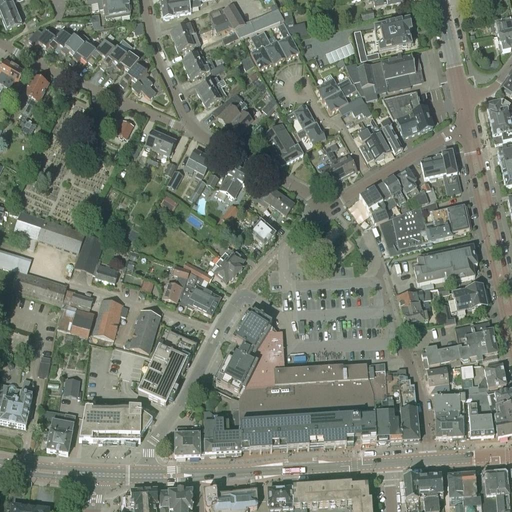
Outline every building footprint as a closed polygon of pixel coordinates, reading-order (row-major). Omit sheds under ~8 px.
[(14,29),(1,0),(0,0),(0,18),(6,32),(14,29)] [(25,0),(1,0),(14,29),(22,26),(13,5),(25,0)] [(198,0),(171,0),(170,0),(165,0),(159,1),(161,9),(199,3),(198,0)] [(368,0),(370,4),(371,4),(372,5),(374,5),(375,11),(386,9),(387,10),(400,7),(399,5),(403,4),(402,0),(368,0)] [(128,8),(127,3),(120,4),(120,5),(111,6),(110,4),(102,5),(97,5),(99,13),(103,12),(104,20),(105,20),(105,22),(130,18),(129,14),(131,13),(130,8),(128,8)] [(200,7),(199,3),(161,9),(162,21),(164,21),(165,22),(169,22),(170,20),(173,19),(173,18),(190,15),(189,10),(198,9),(200,7)] [(223,14),(228,23),(233,32),(242,26),(232,9),(223,14)] [(228,23),(223,14),(221,11),(208,16),(213,29),(228,23)] [(279,15),(283,24),(292,41),(307,37),(304,24),(294,27),(290,12),(279,15)] [(374,21),(372,13),(361,16),(363,24),(374,21)] [(279,15),(250,24),(242,26),(233,32),(235,35),(238,41),(239,41),(240,41),(240,42),(280,26),(279,25),(283,24),(279,15)] [(101,31),(98,18),(90,19),(92,33),(101,31)] [(498,37),(511,34),(511,20),(510,21),(510,22),(495,25),(498,37)] [(235,35),(233,32),(228,23),(213,29),(216,36),(224,33),(227,39),(235,35)] [(408,23),(373,31),(375,39),(378,38),(380,47),(377,48),(379,56),(411,49),(410,47),(412,47),(410,38),(408,39),(408,38),(407,38),(406,34),(410,33),(408,23)] [(189,39),(193,37),(196,36),(192,26),(170,34),(174,45),(189,39)] [(286,63),(299,56),(283,26),(276,29),(283,42),(277,45),(286,61),(286,63)] [(45,52),(54,41),(49,37),(52,34),(47,29),(46,30),(44,28),(38,32),(37,33),(28,44),(35,50),(38,46),(45,52)] [(54,41),(45,52),(44,53),(49,57),(57,48),(62,52),(74,38),(65,30),(62,33),(61,33),(54,41)] [(286,61),(277,45),(276,44),(270,47),(264,34),(257,38),(272,67),(273,68),(286,61)] [(511,34),(498,37),(497,38),(499,47),(497,48),(498,51),(501,51),(502,55),(510,53),(509,51),(511,50),(511,45),(511,44),(511,34)] [(227,39),(221,42),(224,47),(238,41),(235,35),(227,39)] [(76,36),(74,38),(62,52),(56,59),(61,63),(65,59),(69,54),(74,58),(83,48),(78,43),(81,40),(76,36)] [(189,39),(174,45),(178,55),(197,47),(193,37),(189,39)] [(272,67),(257,38),(256,37),(249,40),(256,53),(250,56),(259,74),(272,67)] [(104,43),(95,54),(87,64),(91,68),(99,58),(104,63),(114,52),(109,48),(112,44),(107,40),(104,43)] [(85,45),(83,48),(74,58),(68,65),(73,69),(81,60),(86,65),(87,64),(95,54),(90,49),(93,46),(88,42),(85,45)] [(328,64),(352,54),(348,44),(324,54),(328,64)] [(114,52),(104,63),(99,69),(104,73),(112,64),(117,68),(128,55),(123,51),(124,50),(119,45),(114,52)] [(131,51),(128,55),(117,68),(108,78),(113,82),(120,74),(124,70),(129,74),(139,64),(139,63),(142,60),(131,51)] [(186,73),(205,64),(200,55),(182,63),(186,73)] [(410,91),(409,87),(422,84),(416,58),(411,59),(413,65),(404,67),(404,68),(382,73),(382,74),(371,77),(369,68),(357,71),(356,67),(345,69),(349,79),(361,99),(364,99),(375,96),(387,93),(388,96),(410,91)] [(382,73),(404,68),(404,67),(413,65),(411,59),(411,58),(369,68),(371,77),(382,74),(382,73)] [(253,69),(248,60),(240,64),(246,74),(253,69)] [(191,83),(209,75),(211,78),(210,78),(211,78),(224,72),(222,67),(214,71),(210,62),(205,65),(205,64),(186,73),(191,83)] [(0,91),(1,92),(14,69),(4,63),(0,69),(0,91)] [(145,75),(141,71),(144,67),(139,63),(139,64),(129,74),(122,82),(118,86),(123,90),(131,81),(136,86),(145,75)] [(482,63),(482,72),(482,73),(485,73),(488,73),(490,73),(492,72),(493,71),(493,69),(493,63),(482,63)] [(14,69),(1,92),(0,93),(0,105),(6,96),(9,93),(9,94),(13,87),(17,89),(25,75),(14,69)] [(151,74),(153,80),(159,78),(156,72),(151,74)] [(155,95),(149,90),(152,86),(145,81),(148,77),(146,75),(145,75),(136,86),(131,92),(137,98),(140,94),(150,102),(155,95)] [(254,75),(248,80),(252,84),(258,80),(254,75)] [(323,103),(352,87),(348,81),(336,87),(333,81),(332,81),(330,77),(324,80),(326,85),(315,91),(322,104),(323,103)] [(23,116),(41,83),(33,79),(23,98),(24,99),(21,104),(23,105),(18,114),(23,116)] [(201,101),(215,94),(219,91),(216,87),(219,85),(216,80),(196,92),(201,101)] [(511,83),(508,81),(504,87),(503,87),(501,91),(500,91),(500,92),(498,94),(511,103),(511,83)] [(48,87),(41,83),(23,116),(28,119),(30,114),(32,115),(34,111),(37,106),(38,106),(48,87)] [(232,99),(235,96),(242,91),(239,86),(228,94),(232,99)] [(330,116),(338,112),(348,106),(345,100),(357,94),(353,87),(352,87),(323,103),(330,116)] [(215,94),(201,101),(206,110),(224,100),(221,95),(217,98),(215,94)] [(425,111),(419,113),(418,111),(420,110),(417,94),(382,102),(392,124),(396,122),(402,141),(419,135),(419,136),(432,131),(425,111)] [(235,96),(232,99),(214,113),(218,117),(219,116),(221,118),(218,122),(227,131),(230,128),(239,118),(233,111),(242,103),(235,96)] [(377,102),(375,96),(364,99),(365,105),(377,102)] [(360,99),(348,106),(338,112),(341,118),(351,113),(364,106),(360,99)] [(273,101),(261,113),(266,117),(276,106),(273,101)] [(490,128),(511,123),(510,119),(508,120),(506,113),(507,113),(509,109),(502,104),(500,105),(499,105),(492,106),(486,108),(487,116),(487,117),(490,128)] [(371,118),(364,106),(351,113),(354,120),(362,116),(364,120),(365,119),(366,121),(371,118)] [(305,108),(285,119),(289,126),(296,122),(302,133),(315,126),(305,108)] [(239,118),(230,128),(239,137),(256,120),(247,110),(239,118)] [(379,125),(382,129),(380,130),(381,133),(394,157),(402,152),(390,129),(392,128),(387,121),(379,125)] [(19,124),(16,131),(31,138),(36,127),(25,122),(23,126),(19,124)] [(511,125),(511,123),(490,128),(492,141),(493,141),(495,148),(511,143),(511,125)] [(126,143),(133,128),(124,124),(116,138),(126,143)] [(307,139),(313,150),(326,143),(316,125),(315,126),(302,133),(296,136),(299,143),(307,139)] [(268,150),(288,138),(281,127),(261,139),(268,150)] [(384,159),(391,156),(379,136),(370,141),(366,134),(364,129),(359,131),(362,136),(357,139),(362,148),(359,150),(367,165),(373,162),(375,164),(376,164),(377,164),(379,164),(383,162),(384,160),(384,159)] [(156,155),(163,140),(151,134),(144,150),(156,155)] [(295,150),(288,138),(268,150),(274,161),(278,168),(282,170),(303,158),(297,148),(295,150)] [(176,145),(163,140),(156,155),(169,161),(176,145)] [(511,151),(497,155),(500,169),(511,166),(511,151)] [(195,153),(186,169),(184,173),(195,179),(201,182),(212,162),(195,153)] [(440,169),(454,166),(452,156),(449,155),(441,157),(441,159),(420,164),(424,183),(442,178),(440,169)] [(122,167),(128,170),(132,161),(127,159),(122,167)] [(152,167),(154,161),(149,159),(142,175),(147,177),(152,167)] [(356,174),(348,159),(342,162),(340,159),(335,161),(345,180),(356,174)] [(345,180),(335,161),(331,163),(333,167),(327,170),(326,167),(318,172),(322,179),(323,178),(324,180),(330,177),(334,185),(345,180)] [(170,180),(174,173),(176,168),(169,165),(164,177),(170,180)] [(460,196),(454,166),(440,169),(442,178),(447,200),(460,196)] [(511,166),(500,169),(503,184),(511,181),(511,166)] [(225,178),(227,179),(244,189),(250,179),(230,169),(225,178)] [(423,194),(423,195),(419,197),(413,187),(415,185),(407,172),(394,180),(409,203),(415,212),(428,207),(423,194)] [(175,193),(182,178),(175,174),(167,189),(175,193)] [(206,187),(213,191),(217,181),(211,178),(206,187)] [(244,189),(227,179),(215,199),(223,203),(226,198),(234,202),(238,193),(240,195),(244,189)] [(511,181),(503,184),(505,192),(511,190),(511,181)] [(382,187),(392,203),(395,207),(398,208),(405,203),(393,183),(390,182),(382,187)] [(16,186),(13,191),(17,194),(21,189),(16,186)] [(197,187),(193,194),(198,197),(199,197),(203,190),(197,187)] [(392,203),(382,187),(359,201),(369,218),(373,229),(379,227),(388,223),(387,221),(384,214),(392,209),(389,205),(392,203)] [(428,207),(435,205),(437,204),(432,190),(429,190),(427,187),(421,190),(423,195),(423,194),(428,207)] [(271,192),(268,195),(260,189),(251,201),(255,204),(258,204),(266,210),(268,209),(269,208),(274,211),(282,200),(271,192)] [(172,213),(177,206),(167,199),(162,206),(172,213)] [(294,208),(282,200),(274,211),(285,220),(294,208)] [(428,207),(420,210),(421,215),(437,212),(435,205),(428,207)] [(233,222),(232,221),(238,213),(232,208),(220,222),(228,227),(233,222)] [(253,226),(254,225),(258,220),(246,209),(241,215),(253,226)] [(446,226),(466,222),(463,209),(454,211),(453,209),(443,213),(443,214),(431,217),(433,226),(436,226),(437,227),(445,225),(446,226)] [(5,215),(8,216),(9,216),(10,212),(6,211),(6,212),(0,210),(0,225),(2,226),(5,215)] [(396,244),(398,250),(398,253),(431,245),(452,240),(451,238),(469,234),(466,222),(446,226),(445,225),(437,227),(436,226),(433,226),(424,228),(421,215),(420,210),(406,216),(399,219),(391,221),(393,228),(394,233),(395,239),(396,244)] [(393,218),(387,221),(388,223),(391,221),(399,219),(397,213),(392,215),(393,218)] [(20,215),(18,219),(13,235),(37,243),(44,222),(20,214),(20,215)] [(388,223),(379,227),(380,232),(393,228),(391,221),(388,223)] [(78,257),(85,237),(44,222),(37,243),(78,257)] [(274,238),(260,224),(248,237),(263,250),(274,238)] [(393,228),(380,232),(382,237),(394,233),(393,228)] [(395,239),(394,233),(382,237),(384,243),(395,239)] [(228,250),(232,245),(220,235),(216,240),(228,250)] [(85,237),(78,257),(73,271),(92,277),(104,244),(85,237)] [(395,239),(384,243),(386,248),(396,244),(395,239)] [(398,250),(396,244),(386,248),(388,253),(398,250)] [(431,245),(398,253),(399,257),(432,249),(431,245)] [(477,268),(476,265),(473,249),(416,262),(418,270),(413,271),(417,288),(447,282),(448,286),(474,280),(472,269),(477,268)] [(398,253),(398,250),(388,253),(390,259),(389,259),(399,257),(398,253)] [(220,262),(237,276),(242,269),(240,267),(244,263),(232,254),(229,251),(224,257),(225,257),(220,262)] [(138,256),(131,253),(129,261),(136,263),(138,256)] [(136,265),(128,262),(126,269),(134,271),(136,265)] [(237,276),(220,262),(216,267),(215,267),(211,273),(214,275),(214,276),(225,285),(228,281),(231,283),(237,276)] [(184,269),(209,284),(211,280),(186,265),(184,269)] [(99,267),(95,279),(95,281),(114,287),(116,279),(114,278),(116,273),(109,271),(110,268),(106,267),(105,269),(99,267)] [(183,293),(189,274),(175,270),(173,277),(178,279),(175,288),(167,286),(162,302),(176,306),(178,301),(180,301),(181,300),(183,293)] [(189,273),(189,274),(183,293),(207,306),(206,309),(214,313),(220,301),(219,300),(220,299),(215,296),(214,298),(199,290),(204,282),(189,273)] [(18,274),(17,276),(11,295),(60,310),(67,289),(20,274),(18,274)] [(143,280),(139,291),(149,294),(153,283),(143,280)] [(468,303),(484,299),(481,289),(465,292),(466,293),(468,303)] [(437,292),(438,299),(449,297),(447,290),(437,292)] [(183,293),(181,300),(185,302),(186,302),(189,304),(187,308),(211,319),(214,313),(206,309),(207,306),(183,293)] [(422,303),(421,294),(420,293),(415,294),(416,296),(412,297),(411,297),(397,299),(401,314),(424,309),(423,307),(419,308),(419,307),(418,304),(422,303)] [(429,293),(421,294),(422,304),(430,303),(429,293)] [(468,303),(466,293),(459,295),(459,294),(451,295),(453,304),(448,305),(451,317),(456,316),(457,319),(465,317),(464,315),(464,313),(470,312),(468,303)] [(93,302),(73,297),(63,335),(69,336),(87,342),(94,318),(88,316),(89,311),(90,312),(93,302)] [(484,299),(468,303),(470,312),(470,313),(486,309),(484,299)] [(101,302),(101,305),(92,337),(114,343),(120,319),(125,320),(128,311),(122,309),(122,307),(101,302)] [(427,324),(424,309),(401,314),(405,330),(427,324)] [(440,311),(444,328),(444,329),(455,327),(453,320),(450,321),(447,310),(440,311)] [(247,363),(268,331),(271,326),(249,312),(231,341),(240,346),(234,357),(230,355),(215,386),(241,399),(256,368),(247,363)] [(140,314),(128,351),(148,357),(160,320),(140,314)] [(454,332),(458,350),(436,354),(436,350),(421,352),(425,370),(439,368),(439,367),(460,363),(461,363),(462,364),(467,364),(469,362),(476,360),(477,365),(482,364),(482,365),(497,362),(494,343),(492,334),(490,334),(488,325),(454,332)] [(13,331),(8,348),(27,353),(32,336),(13,331)] [(256,368),(241,399),(238,404),(239,411),(239,412),(241,453),(241,455),(249,455),(249,456),(271,455),(271,453),(286,453),(286,454),(309,452),(309,451),(323,450),(323,451),(346,450),(346,449),(353,448),(353,446),(360,445),(360,448),(376,446),(376,447),(373,399),(367,379),(366,369),(366,368),(342,370),(342,369),(284,373),(283,352),(276,353),(275,336),(268,331),(247,363),(256,368)] [(182,379),(188,367),(196,348),(169,335),(157,360),(155,359),(138,397),(165,410),(180,378),(182,379)] [(276,353),(283,352),(282,335),(275,336),(276,353)] [(50,367),(40,365),(37,379),(47,381),(50,367)] [(390,446),(385,377),(384,369),(384,367),(371,368),(366,369),(367,379),(373,399),(376,447),(390,446)] [(473,368),(460,370),(461,381),(463,381),(464,398),(466,397),(478,396),(478,388),(477,389),(472,389),(471,381),(473,381),(473,368)] [(485,381),(483,381),(478,388),(478,396),(488,395),(487,392),(505,389),(501,369),(484,372),(485,381)] [(398,385),(406,384),(406,383),(407,383),(407,379),(406,379),(405,372),(397,373),(397,375),(398,385)] [(429,396),(433,396),(449,393),(446,372),(426,375),(429,396)] [(398,385),(397,375),(385,377),(390,446),(402,445),(400,414),(399,411),(401,411),(399,391),(398,385)] [(14,388),(13,388),(5,427),(25,432),(28,419),(31,420),(33,414),(29,413),(32,399),(31,398),(33,389),(28,388),(29,384),(24,383),(22,393),(15,392),(15,390),(14,388)] [(67,383),(65,398),(76,400),(78,384),(67,383)] [(409,384),(406,384),(398,385),(399,391),(401,411),(399,411),(400,414),(415,413),(413,389),(409,389),(409,384)] [(13,388),(12,387),(9,387),(7,389),(7,388),(0,386),(0,426),(5,427),(13,388)] [(496,393),(488,395),(478,396),(481,441),(493,440),(493,439),(490,418),(496,417),(500,411),(496,396),(496,393)] [(511,400),(510,393),(496,396),(500,411),(511,409),(511,400)] [(478,396),(466,397),(467,402),(471,402),(471,408),(467,408),(470,442),(481,441),(478,396)] [(465,417),(464,398),(458,398),(458,400),(433,401),(434,418),(448,418),(450,418),(450,417),(460,416),(460,417),(465,417)] [(136,446),(151,424),(140,416),(141,413),(129,413),(129,409),(105,407),(92,405),(86,404),(79,444),(91,445),(136,446)] [(493,421),(497,441),(511,438),(511,409),(500,411),(496,417),(497,420),(493,421)] [(204,431),(202,431),(202,441),(204,441),(204,444),(203,445),(204,460),(216,459),(216,457),(219,457),(219,459),(226,457),(230,456),(240,457),(240,456),(241,456),(241,453),(239,412),(239,411),(232,412),(233,420),(234,420),(236,436),(230,437),(229,423),(228,423),(227,417),(212,418),(211,414),(209,414),(203,415),(204,431)] [(416,413),(415,413),(400,414),(402,445),(419,444),(416,413)] [(450,418),(448,418),(449,442),(463,441),(463,438),(465,434),(465,417),(460,417),(460,416),(450,417),(450,418)] [(63,426),(57,456),(67,458),(75,419),(65,417),(63,426)] [(448,418),(434,418),(435,442),(449,442),(448,418)] [(57,456),(63,426),(52,424),(46,454),(57,456)] [(202,441),(202,431),(177,431),(178,438),(174,438),(174,450),(174,451),(173,453),(173,457),(174,459),(174,461),(200,460),(204,460),(203,445),(204,444),(204,441),(202,441)] [(509,511),(508,498),(507,478),(507,477),(504,475),(493,476),(496,511),(509,511)] [(480,511),(496,511),(493,476),(491,476),(492,482),(477,479),(477,477),(479,502),(480,511)] [(474,477),(460,478),(462,508),(462,511),(480,511),(479,502),(476,502),(474,477)] [(311,487),(331,486),(331,478),(310,479),(311,487)] [(462,508),(460,478),(450,479),(447,482),(448,504),(450,504),(451,509),(454,509),(462,508)] [(431,485),(428,485),(430,511),(437,511),(437,500),(442,499),(440,480),(430,480),(431,485)] [(416,511),(414,481),(408,482),(408,485),(406,487),(403,488),(405,506),(405,511),(416,511)] [(430,511),(428,485),(426,485),(425,481),(414,481),(416,511),(430,511)] [(352,507),(352,502),(351,490),(351,487),(342,488),(342,489),(338,489),(334,490),(334,489),(321,490),(323,509),(351,508),(352,507)] [(352,502),(368,501),(367,489),(351,490),(352,502)] [(293,491),(292,491),(293,511),(306,511),(323,509),(321,490),(309,491),(301,492),(301,491),(293,492),(293,491)] [(293,511),(292,491),(279,492),(280,511),(293,511)] [(155,511),(155,508),(157,508),(156,496),(157,496),(156,492),(142,493),(142,511),(155,511)] [(280,511),(279,492),(267,493),(268,511),(280,511)] [(142,511),(142,493),(130,494),(130,498),(130,499),(131,511),(142,511)] [(180,495),(180,511),(191,511),(192,494),(180,495)] [(255,511),(256,511),(257,510),(257,507),(256,506),(257,504),(256,495),(256,494),(251,494),(231,496),(216,498),(216,495),(215,494),(206,494),(205,495),(204,495),(204,496),(203,496),(203,497),(203,498),(204,511),(255,511)] [(168,511),(168,495),(157,496),(156,496),(157,508),(159,508),(159,511),(168,511)] [(180,511),(180,495),(169,495),(168,495),(168,511),(180,511)] [(368,501),(352,502),(352,507),(351,508),(350,511),(370,511),(371,503),(368,504),(368,501)]
